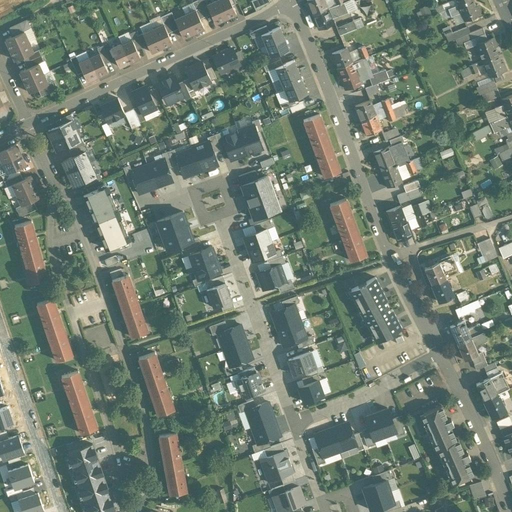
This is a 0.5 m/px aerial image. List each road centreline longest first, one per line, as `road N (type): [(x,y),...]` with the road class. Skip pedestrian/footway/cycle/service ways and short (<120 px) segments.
road 1 (residential): [(440,353),(374,227),(289,0)]
road 2 (residential): [(131,511),(150,473),(145,419),(56,187)]
road 3 (residential): [(56,187),(50,254),(114,441),(123,511)]
road 4 (residential): [(28,124),(287,0)]
road 5 (residential): [(296,423),(217,215)]
road 6 (residential): [(0,330),(61,511)]
road 7 (residential): [(511,511),(440,353)]
road 8 (residential): [(440,353),(296,423)]
